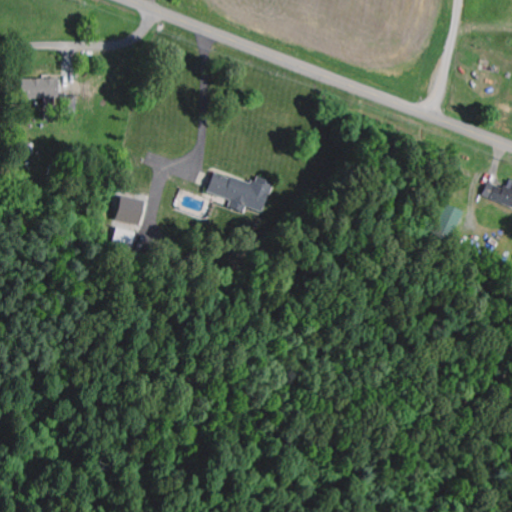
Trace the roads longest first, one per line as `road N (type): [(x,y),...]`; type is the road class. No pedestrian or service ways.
road 1 (tertiary): [(511,147),(127,0)]
road 2 (residential): [(0,51),(125,43),(144,33),(156,11)]
